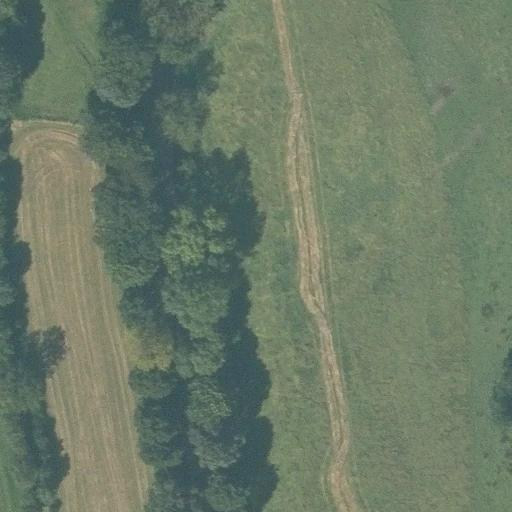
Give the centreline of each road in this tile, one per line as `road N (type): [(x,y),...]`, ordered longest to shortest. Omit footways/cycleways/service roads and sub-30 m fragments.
road 1 (tertiary): [(207,511),(165,253),(151,0)]
road 2 (track): [(0,318),(38,511)]
